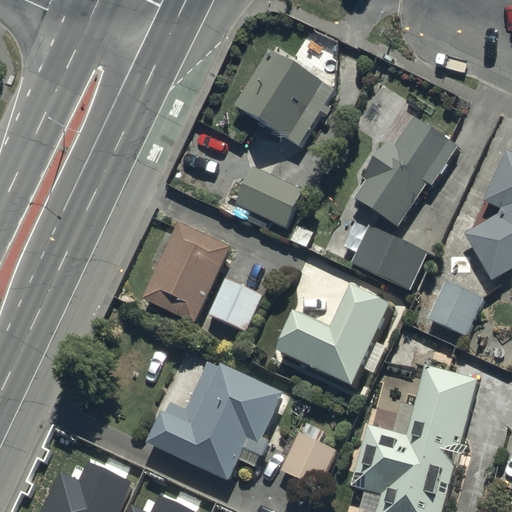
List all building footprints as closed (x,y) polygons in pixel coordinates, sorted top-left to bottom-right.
[(339,89),(274,50),(240,107),(291,138),(290,141),(303,148),(325,112),(331,116),(334,111),(329,108),(339,89)] [(463,148),(418,117),(399,146),(392,141),(387,149),(384,147),(365,174),(370,178),(357,197),(402,227),(431,183),(437,186),(463,148)] [(469,234),(496,281),(511,271),(511,151),(511,152),(488,201),(504,209),(502,216),(469,234)] [(248,222),(254,211),(290,228),(308,191),(259,168),(250,187),(234,179),(219,208),(248,222)] [(236,249),(184,224),(148,299),(199,324),(205,311),(249,333),(267,296),(223,274),(236,249)] [(431,252),(372,225),(355,262),(414,289),(431,252)] [(471,337),(487,299),(447,282),(431,320),(471,337)] [(302,312),(283,351),(359,387),(367,370),(377,375),(389,348),(379,343),(397,304),(358,286),(337,329),(302,312)] [(167,411),(152,442),(234,482),(250,448),(267,457),(274,441),(267,437),(288,394),(226,363),(223,370),(213,365),(190,411),(175,404),(170,413),(167,411)] [(447,511),(482,380),(429,367),(411,437),(372,426),(360,473),(358,473),(355,486),(368,489),(368,492),(386,497),(381,511),(447,511)] [(341,450),(303,433),(284,472),(322,490),(341,450)] [(118,511),(132,483),(87,462),(78,481),(60,472),(41,511),(118,511)] [(198,511),(161,494),(152,511),(149,511),(134,505),(130,511),(198,511)]
